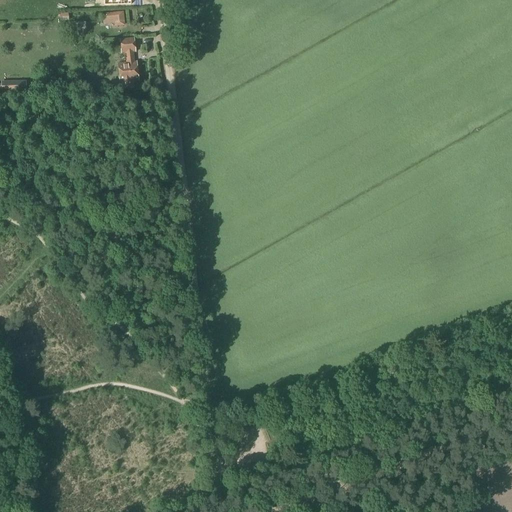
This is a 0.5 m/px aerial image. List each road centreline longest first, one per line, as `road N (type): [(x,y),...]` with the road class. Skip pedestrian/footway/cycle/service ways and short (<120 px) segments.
road 1 (track): [(205,403),(158,0)]
road 2 (track): [(274,511),(511,426)]
